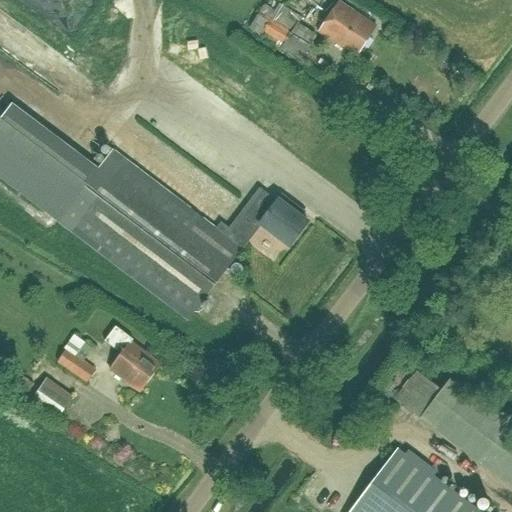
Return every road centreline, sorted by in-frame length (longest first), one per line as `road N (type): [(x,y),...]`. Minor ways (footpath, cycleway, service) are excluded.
road 1 (unclassified): [(177,511),(511,71)]
road 2 (track): [(388,235),(151,58),(142,0)]
